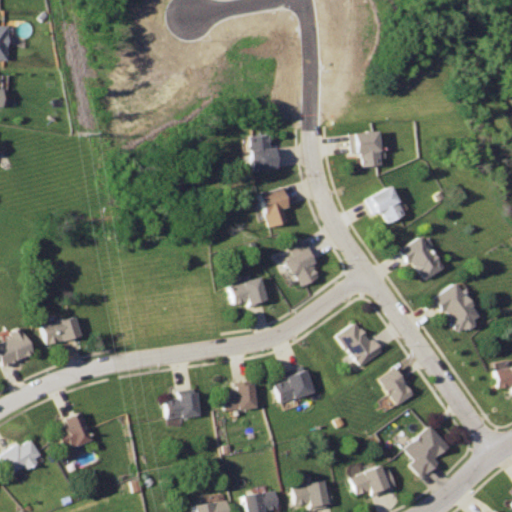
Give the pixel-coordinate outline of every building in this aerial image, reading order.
[(377,127),(347,131),(350,151),(357,149),(360,165),(380,163),(377,127)] [(268,132),(248,133),(254,169),(277,165),(274,144),(269,144),(268,132)] [(389,184),(364,199),(373,213),(379,209),(386,222),(404,211),(389,184)] [(280,185),(255,192),(267,227),(285,221),(280,207),(288,205),(280,185)] [(419,234),(398,249),(423,278),(442,264),(419,234)] [(301,239),(288,248),(291,254),(284,259),(301,284),(317,275),(310,264),(314,261),(301,239)] [(258,275),(227,285),(233,302),(247,298),(248,305),(266,299),(258,275)] [(455,280),(434,298),(459,330),(481,313),(455,280)] [(72,313),(38,323),(45,343),(78,332),(72,313)] [(353,321),(335,334),(359,365),(381,349),(372,336),(367,340),(353,321)] [(18,326),(5,331),(8,335),(0,339),(0,363),(1,365),(30,350),(18,326)] [(511,364),(493,367),(495,385),(511,382),(511,364)] [(391,365),(376,376),(394,402),(410,390),(391,365)] [(304,368),(271,381),(278,400),(311,387),(304,368)] [(251,382),(233,384),(233,387),(219,389),(222,408),(255,404),(251,382)] [(193,389),(174,391),(174,395),(161,397),(163,416),(196,410),(193,389)] [(78,410),(60,416),(64,424),(51,430),(59,448),(89,437),(78,410)] [(428,424),(401,448),(412,458),(407,463),(417,476),(436,462),(432,455),(446,443),(428,424)] [(27,438),(15,445),(12,442),(0,450),(0,461),(8,474),(37,455),(27,438)] [(377,463),(347,475),(355,493),(367,486),(370,494),(393,483),(385,466),(381,469),(377,463)] [(320,477),(287,484),(290,504),(306,500),(308,508),(330,503),(327,486),(323,487),(320,477)] [(271,488),(239,494),(242,511),(260,511),(259,507),(275,505),(271,488)] [(224,511),(222,497),(191,502),(192,511),(185,511),(224,511)]
